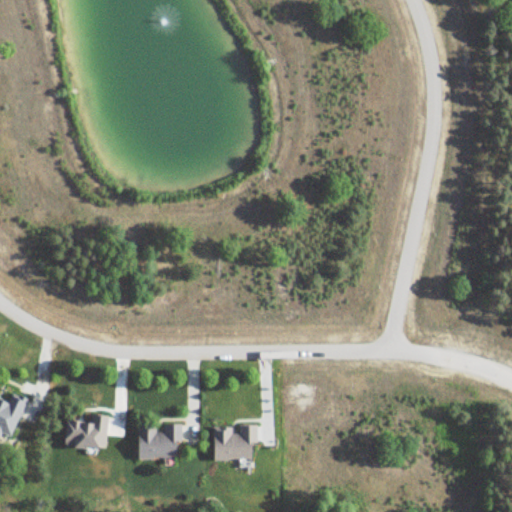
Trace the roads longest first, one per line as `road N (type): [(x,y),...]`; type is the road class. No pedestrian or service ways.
road 1 (residential): [(0,302),(44,330),(126,352),(403,353),(452,358),(511,378)]
road 2 (residential): [(412,0),(427,40),(433,126),(387,353)]
